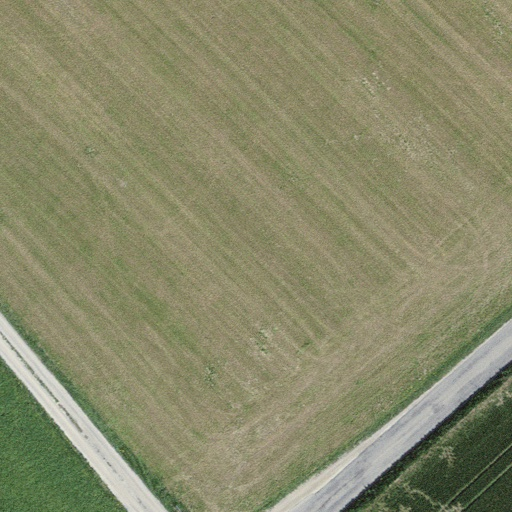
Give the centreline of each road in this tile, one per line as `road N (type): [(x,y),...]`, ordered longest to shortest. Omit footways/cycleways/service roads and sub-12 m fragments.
road 1 (unclassified): [(511,340),(318,511)]
road 2 (track): [(0,355),(148,511)]
